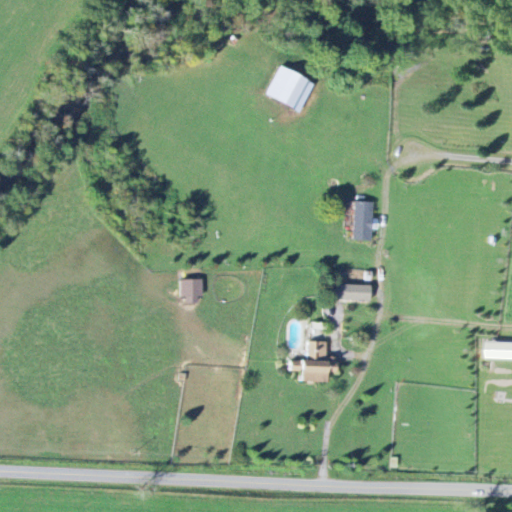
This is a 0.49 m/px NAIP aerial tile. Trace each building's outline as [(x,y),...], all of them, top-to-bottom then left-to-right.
[(314,84),(279,68),(265,97),(301,113),(314,84)] [(377,231),(377,220),(372,220),(373,203),(354,202),(353,241),(371,242),(371,231),(377,231)] [(182,280),(182,305),(202,304),(201,280),(182,280)] [(370,302),(371,287),(331,286),(330,302),(370,302)] [(301,383),(327,384),(328,360),(326,360),(326,343),(307,343),(306,363),(288,362),(288,373),(301,373),(301,383)] [(511,360),(511,344),(492,344),(491,360),(511,360)]
